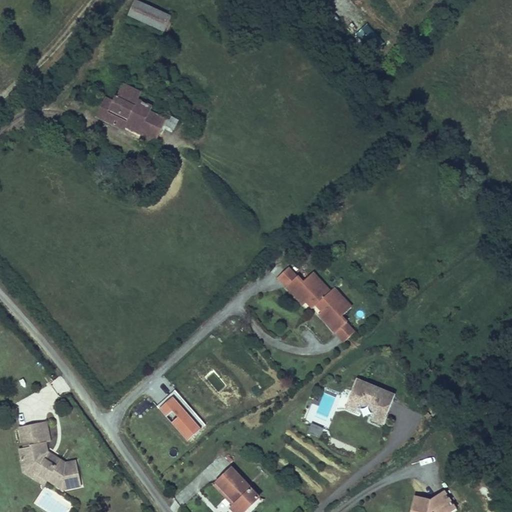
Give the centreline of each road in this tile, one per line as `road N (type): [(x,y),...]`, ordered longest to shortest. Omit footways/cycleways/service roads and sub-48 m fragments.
road 1 (residential): [(168,511),(0,294)]
road 2 (unknown): [(102,421),(212,326)]
